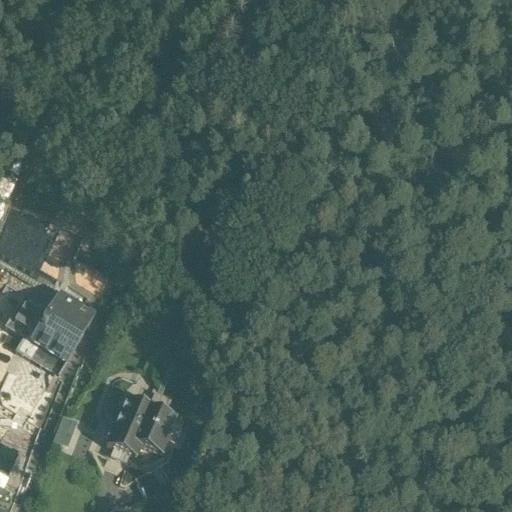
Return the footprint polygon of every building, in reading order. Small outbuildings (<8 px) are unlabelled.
[(44,326),(28,353),(31,355),(64,375),(92,326),(57,305),(44,326)] [(44,326),(18,310),(2,337),(20,348),(28,353),(44,326)] [(28,353),(20,348),(12,362),(23,368),(31,355),(28,353)] [(64,375),(31,355),(23,368),(56,388),(64,375)] [(175,432),(121,410),(101,458),(103,459),(129,469),(129,470),(131,471),(136,459),(155,466),(155,467),(157,468),(164,449),(170,451),(177,436),(175,432)] [(70,435),(59,431),(51,450),(63,455),(70,435)] [(187,464),(167,457),(161,473),(154,478),(165,497),(178,490),(187,464)] [(144,481),(130,490),(142,510),(165,497),(154,478),(145,483),(144,481)]
